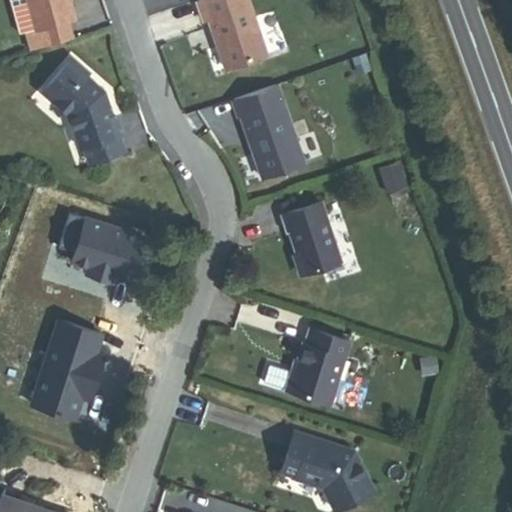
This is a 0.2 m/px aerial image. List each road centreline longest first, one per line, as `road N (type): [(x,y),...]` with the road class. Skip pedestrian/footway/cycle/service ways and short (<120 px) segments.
road 1 (residential): [(122,511),(220,238),(212,187),(167,128),(121,0)]
road 2 (secondary): [(511,152),(458,0)]
